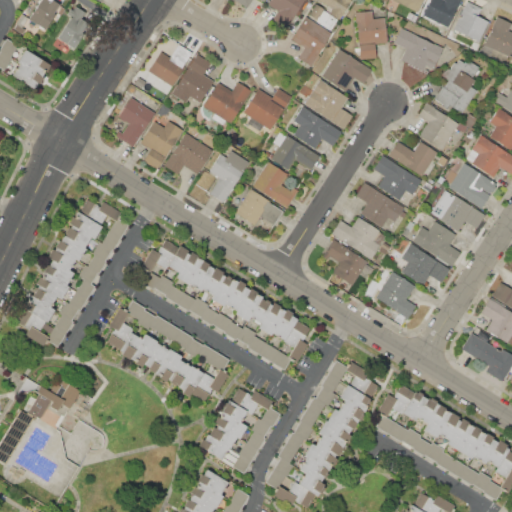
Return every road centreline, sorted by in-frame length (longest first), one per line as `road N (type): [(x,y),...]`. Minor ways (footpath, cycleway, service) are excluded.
road 1 (residential): [(0,102),(511,414)]
road 2 (residential): [(307,394),(113,275),(159,200)]
road 3 (residential): [(153,0),(63,141),(0,269)]
road 4 (residential): [(353,319),(265,462),(254,511)]
road 5 (residential): [(281,275),(391,103)]
road 6 (residential): [(511,223),(422,362)]
